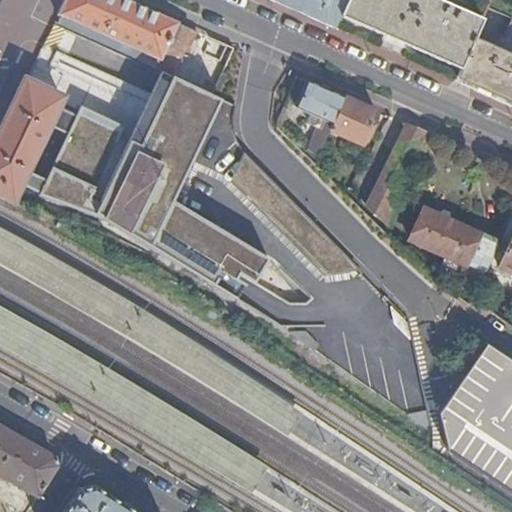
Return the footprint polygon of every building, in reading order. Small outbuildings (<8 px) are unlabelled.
[(222,71),(232,49),(207,38),(202,51),(209,64),(200,70),(196,62),(185,55),(194,33),(121,0),(63,0),(57,15),(155,59),(150,69),(211,95),(222,71)] [(267,0),(332,28),(338,15),(344,0),(267,0)] [(458,69),(481,19),(437,0),(344,0),(338,15),(458,69)] [(52,25),(150,69),(155,59),(57,15),(52,25)] [(511,102),(511,54),(476,38),(458,77),(463,80),(511,102)] [(155,249),(179,198),(210,125),(211,123),(221,100),(211,96),(166,76),(142,90),(140,136),(131,131),(126,142),(92,220),(155,249)] [(460,86),(511,109),(511,102),(463,80),(460,86)] [(22,184),(58,107),(62,99),(25,82),(0,135),(0,191),(15,199),(22,184)] [(305,153),(313,161),(326,130),(341,97),(306,82),(293,109),(307,115),(303,122),(309,130),(312,129),(316,131),(305,153)] [(359,143),(373,112),(341,97),(326,130),(359,143)] [(92,220),(126,142),(115,137),(120,126),(76,106),(73,114),(58,107),(22,184),(41,193),(40,196),(92,220)] [(388,228),(430,137),(403,125),(366,208),(388,228)] [(318,261),(335,245),(246,155),(234,182),(330,279),(362,272),(345,255),(328,271),(318,261)] [(270,263),(179,198),(155,249),(233,301),(244,287),(235,280),(239,276),(253,286),(270,263)] [(459,281),(475,289),(495,244),(423,213),(410,241),(457,264),(456,268),(463,272),(459,281)] [(511,239),(499,268),(511,273),(511,239)] [(345,255),(335,245),(318,261),(328,271),(345,255)] [(511,360),(486,343),(439,413),(448,450),(511,492),(511,360)] [(0,476),(38,498),(58,467),(56,458),(0,426),(0,476)] [(135,511),(93,486),(79,489),(64,511),(135,511)]
